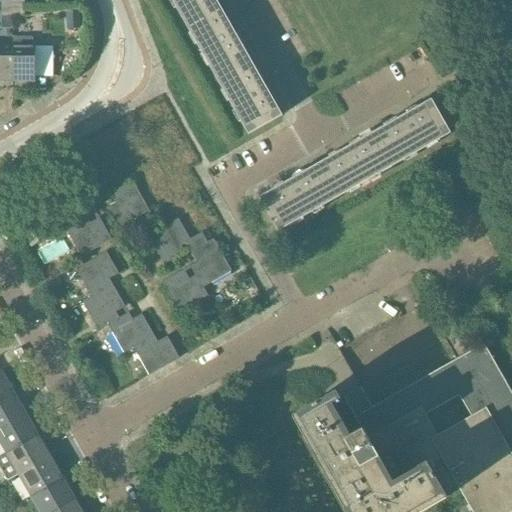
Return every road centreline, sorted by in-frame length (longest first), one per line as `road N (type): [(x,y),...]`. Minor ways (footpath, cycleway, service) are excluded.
road 1 (residential): [(303,315),(226,181),(316,130)]
road 2 (residential): [(93,434),(303,315)]
road 3 (residential): [(109,0),(118,60),(106,90),(0,158)]
road 4 (residential): [(93,434),(0,260)]
road 5 (residential): [(303,315),(465,225)]
road 6 (residential): [(241,0),(316,130)]
road 7 (residential): [(316,130),(428,68)]
